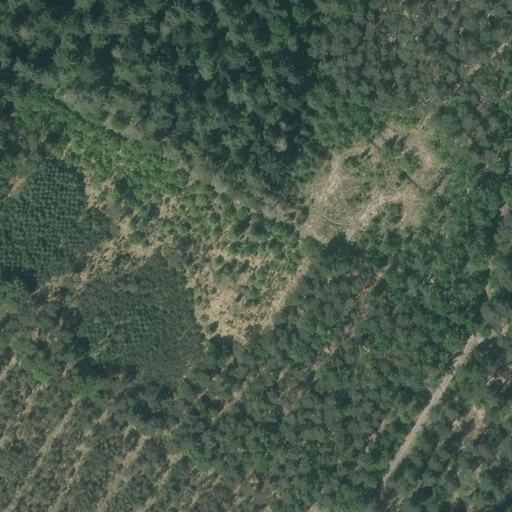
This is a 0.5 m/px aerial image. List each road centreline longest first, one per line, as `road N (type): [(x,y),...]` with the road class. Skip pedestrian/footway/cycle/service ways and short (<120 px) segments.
road 1 (track): [(0,70),(472,335)]
road 2 (track): [(273,511),(0,354)]
road 3 (track): [(357,511),(472,335)]
road 4 (track): [(472,335),(511,142)]
road 5 (track): [(0,136),(32,89),(68,0)]
